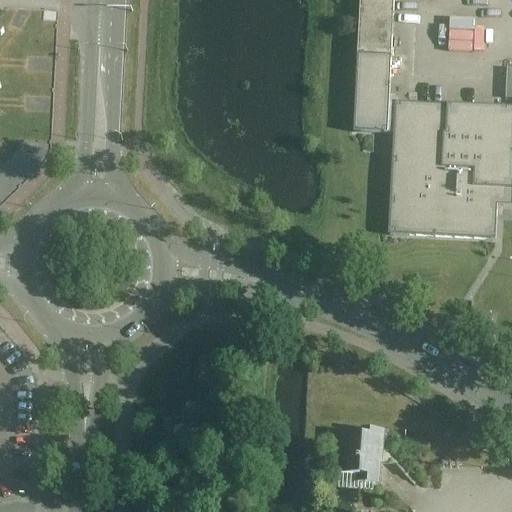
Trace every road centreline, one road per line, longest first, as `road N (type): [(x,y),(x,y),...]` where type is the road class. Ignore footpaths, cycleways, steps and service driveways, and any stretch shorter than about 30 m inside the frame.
road 1 (tertiary): [(511,406),(267,283),(162,275)]
road 2 (secondary): [(99,199),(104,0)]
road 3 (secondary): [(79,511),(86,339)]
